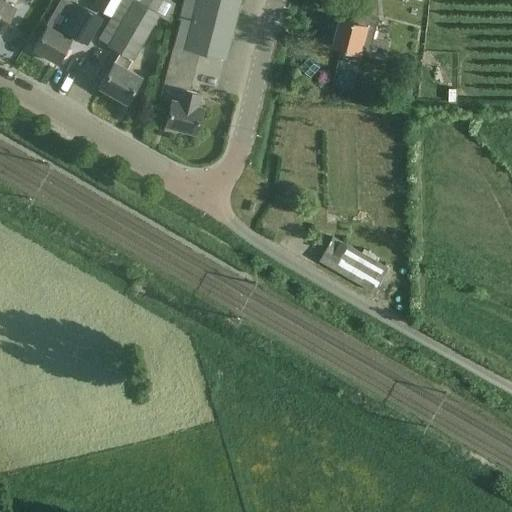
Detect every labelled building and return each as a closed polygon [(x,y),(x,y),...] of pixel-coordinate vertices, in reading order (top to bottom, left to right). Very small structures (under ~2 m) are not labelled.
[(0,0),(0,28),(0,29),(16,0),(0,0)] [(59,0),(47,23),(33,47),(56,61),(72,33),(86,41),(100,16),(76,3),(71,0),(59,0)] [(93,0),(91,4),(110,15),(118,0),(93,0)] [(133,57),(157,15),(169,22),(174,2),(171,0),(118,0),(110,15),(97,38),(119,52),(114,61),(113,60),(99,85),(125,100),(139,75),(125,67),(131,56),(133,57)] [(174,45),(199,51),(224,58),(238,0),(182,0),(178,17),(181,18),(174,45)] [(373,37),(378,16),(358,11),(355,22),(341,18),(334,46),(369,54),(385,59),(390,41),(373,37)] [(189,90),(199,51),(174,45),(160,98),(171,101),(165,124),(195,131),(201,105),(196,103),(199,92),(189,90)] [(320,260),(374,291),(388,267),(373,259),(376,255),(364,248),(362,252),(334,236),(320,260)]
